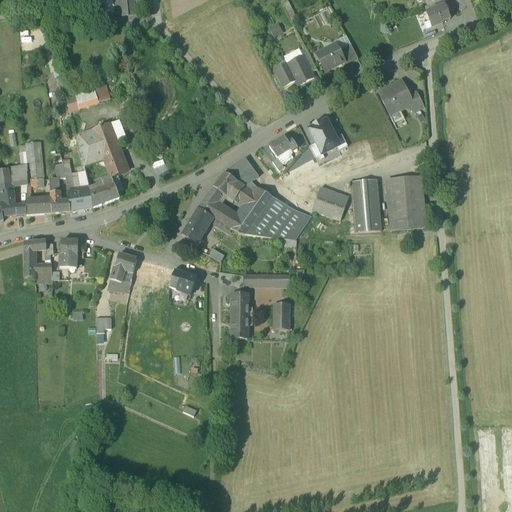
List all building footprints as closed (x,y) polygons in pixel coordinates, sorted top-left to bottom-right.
[(102,0),(105,16),(123,14),(126,14),(127,17),(136,16),(136,14),(135,14),(134,3),(134,0),(102,0)] [(446,0),(435,4),(437,10),(445,7),(449,6),(446,0)] [(134,3),(135,14),(136,14),(142,13),(141,2),(134,3)] [(437,10),(425,14),(431,29),(443,25),(442,23),(450,20),(445,7),(437,10)] [(335,47),(320,55),(324,63),(321,65),(325,74),(343,64),(344,64),(338,53),(335,47)] [(351,47),(338,53),(344,64),(343,64),(345,67),(358,60),(351,47)] [(316,72),(305,50),(300,53),(303,58),(311,74),(316,72)] [(300,53),(285,60),(287,66),(303,58),(300,53)] [(287,66),(295,82),(298,88),(314,79),(311,74),(303,58),(287,66)] [(107,66),(92,71),(92,74),(96,83),(111,78),(109,68),(107,66)] [(287,66),(275,72),(284,88),(295,82),(287,66)] [(91,83),(73,89),(79,111),(98,105),(91,83)] [(400,83),(378,94),(390,118),(411,108),(412,107),(408,98),(400,83)] [(79,111),(73,89),(64,91),(70,114),(79,111)] [(423,111),(415,94),(408,98),(412,107),(411,108),(415,115),(423,111)] [(337,150),(340,148),(336,140),(326,121),(308,131),(315,146),(321,158),(323,157),(337,150)] [(121,154),(110,125),(93,132),(104,162),(110,178),(111,180),(125,174),(118,155),(121,154)] [(104,162),(93,132),(76,138),(82,160),(84,169),(104,162)] [(342,137),(336,140),(340,148),(337,150),(339,153),(348,148),(342,137)] [(283,139),(269,148),(276,160),(279,158),(287,153),(293,149),(290,144),(287,146),(283,139)] [(40,144),(25,146),(28,172),(28,174),(28,181),(44,181),(40,144)] [(321,158),(315,146),(309,149),(317,164),(325,160),(323,157),(321,158)] [(287,153),(279,158),(283,164),(291,159),(287,153)] [(245,160),(224,175),(244,189),(251,184),(259,178),(245,160)] [(69,204),(69,206),(76,204),(75,196),(70,166),(63,167),(65,180),(69,204)] [(63,167),(55,168),(57,180),(59,180),(59,181),(65,180),(63,167)] [(28,172),(0,176),(0,187),(11,185),(28,183),(28,181),(28,172)] [(125,174),(111,180),(114,187),(128,181),(125,174)] [(224,175),(211,193),(219,198),(221,195),(222,196),(233,203),(235,200),(244,189),(224,175)] [(110,178),(101,182),(103,189),(90,194),(92,211),(119,200),(114,187),(111,180),(110,178)] [(57,180),(49,181),(50,200),(52,216),(62,215),(61,205),(60,194),(59,194),(59,181),(59,180),(57,180)] [(421,180),(386,183),(390,232),(425,229),(421,180)] [(377,182),(351,184),(355,235),(381,233),(377,182)] [(251,184),(244,189),(252,195),(257,189),(251,184)] [(11,185),(0,187),(0,193),(0,195),(12,193),(11,185)] [(244,189),(235,200),(242,205),(246,207),(245,210),(242,214),(255,223),(272,199),(257,189),(252,195),(244,189)] [(349,200),(320,189),(312,213),(340,223),(349,200)] [(12,193),(0,195),(1,198),(0,198),(0,206),(1,211),(2,219),(16,218),(15,209),(12,193)] [(219,198),(211,193),(205,200),(214,206),(219,198)] [(90,194),(75,196),(76,204),(78,213),(92,211),(90,194)] [(255,223),(252,227),(260,232),(259,239),(290,242),(293,232),(296,226),(305,216),(272,199),(255,223)] [(43,200),(26,201),(26,208),(27,217),(44,216),(43,200)] [(50,200),(43,200),(44,216),(52,216),(50,200)] [(205,200),(198,211),(212,220),(212,219),(230,230),(238,220),(214,206),(205,200)] [(61,205),(62,215),(70,214),(69,206),(69,204),(61,205)] [(78,213),(76,204),(69,206),(71,214),(78,213)] [(26,208),(15,209),(16,218),(27,217),(26,208)] [(212,220),(198,211),(194,217),(208,226),(209,224),(212,220)] [(238,220),(230,230),(231,231),(241,237),(244,237),(252,227),(255,223),(242,214),(238,220)] [(208,226),(194,217),(190,223),(204,232),(208,226)] [(230,230),(212,219),(212,220),(209,224),(229,235),(231,231),(230,230)] [(204,232),(190,223),(181,237),(196,246),(204,232)] [(260,232),(252,227),(244,237),(259,239),(260,232)] [(46,243),(24,245),(24,260),(36,261),(36,253),(46,252),(46,247),(46,243)] [(78,244),(61,243),(59,270),(76,271),(77,259),(77,253),(78,247),(78,244)] [(224,258),(213,251),(209,257),(220,264),(224,258)] [(129,259),(118,256),(113,274),(123,278),(126,269),(129,259)] [(136,261),(129,259),(126,269),(134,271),(136,261)] [(36,261),(24,260),(24,280),(35,280),(36,280),(36,266),(36,261)] [(149,265),(136,261),(134,271),(133,275),(141,278),(139,286),(142,286),(144,280),(149,265)] [(161,268),(149,265),(144,280),(155,284),(157,284),(158,281),(161,268)] [(43,277),(43,266),(36,266),(36,280),(35,280),(35,285),(43,285),(43,277)] [(51,266),(43,266),(43,277),(43,285),(52,285),(52,283),(52,274),(51,266)] [(168,270),(161,268),(158,281),(164,282),(168,270)] [(174,272),(168,270),(164,282),(170,283),(174,272)] [(183,275),(174,272),(170,283),(172,284),(177,286),(175,291),(177,292),(183,275)] [(123,278),(113,274),(110,282),(121,285),(123,278)] [(183,275),(177,292),(188,296),(191,297),(191,296),(195,285),(197,280),(183,275)] [(264,278),(243,278),(243,287),(264,287),(264,278)] [(289,278),(264,278),(264,287),(289,288),(289,278)] [(155,284),(144,280),(142,286),(145,287),(153,290),(155,284)] [(121,285),(110,282),(107,292),(129,295),(131,285),(121,285)] [(139,286),(131,285),(129,295),(133,296),(143,297),(145,287),(142,286),(139,286)] [(202,287),(195,285),(191,296),(198,299),(202,287)] [(143,297),(133,296),(133,313),(140,314),(143,297)] [(248,297),(231,297),(231,319),(248,319),(248,297)] [(289,307),(273,306),(273,332),(289,332),(289,307)] [(82,313),(72,314),(73,322),(82,321),(82,313)] [(248,319),(231,319),(231,341),(248,341),(248,319)] [(111,331),(111,320),(96,320),(96,336),(104,336),(104,331),(111,331)] [(196,413),(185,408),(183,414),(193,419),(196,413)] [(491,443),(479,443),(481,480),(492,479),(491,443)]
